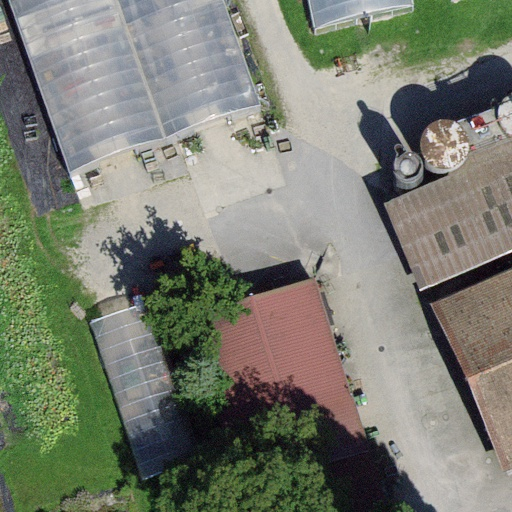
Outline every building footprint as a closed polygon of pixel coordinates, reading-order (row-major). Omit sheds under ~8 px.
[(7,0),(71,181),(263,114),(223,0),(7,0)] [(307,0),(316,38),(416,16),(412,0),(307,0)] [(511,163),(385,218),(411,279),(420,300),(511,260),(511,163)] [(0,173),(0,460),(87,432),(0,173)] [(511,284),(446,311),(511,467),(511,284)] [(243,501),(266,493),(271,511),(388,511),(318,287),(188,327),(243,501)] [(177,309),(109,323),(141,485),(209,472),(177,309)]
